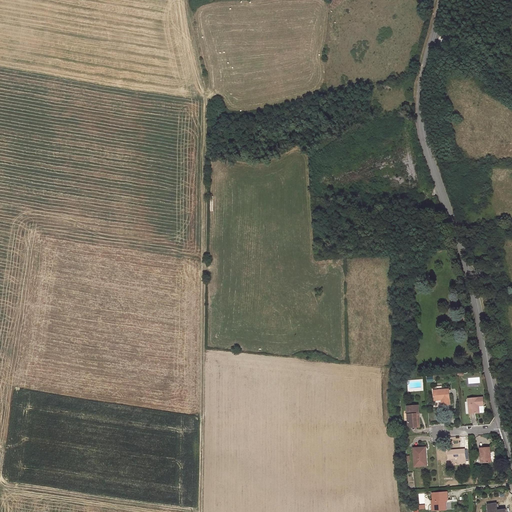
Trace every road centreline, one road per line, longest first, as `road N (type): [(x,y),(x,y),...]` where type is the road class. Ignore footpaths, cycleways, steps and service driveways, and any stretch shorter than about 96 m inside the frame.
road 1 (track): [(200,511),(207,96),(188,0)]
road 2 (unclassified): [(441,0),(421,89),(422,135),(467,270),(502,428)]
road 3 (track): [(0,442),(16,386),(202,414)]
